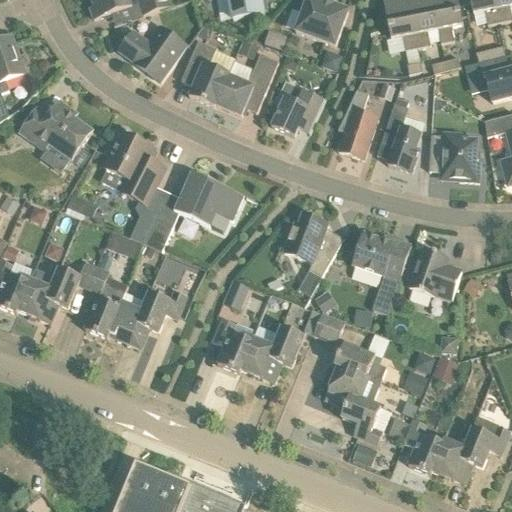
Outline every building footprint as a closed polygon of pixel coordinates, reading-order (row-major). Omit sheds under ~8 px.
[(129,0),(92,0),(96,10),(91,12),(95,23),(133,10),(132,9),(140,7),(144,19),(173,10),(169,0),(132,0),(129,1),(129,0)] [(228,0),(233,23),(253,19),(265,17),(261,0),(222,0),(223,0),(224,0),(228,0)] [(309,0),(296,35),(336,50),(349,14),(335,9),(336,7),(325,3),(324,5),(310,0),(309,0)] [(406,54),(419,52),(408,0),(407,0),(384,5),(392,42),(403,40),(406,54)] [(429,35),(439,33),(440,33),(433,0),(408,0),(419,52),(432,49),(429,35)] [(433,0),(440,33),(439,33),(442,48),(455,45),(452,30),(463,28),(458,0),(433,0)] [(488,29),(501,27),(495,0),(470,0),(474,17),(485,14),(488,29)] [(511,8),(511,0),(495,0),(501,27),(511,24),(511,15),(511,9),(511,8)] [(134,35),(120,55),(135,66),(135,67),(161,86),(188,49),(161,30),(150,46),(134,35)] [(213,32),(204,30),(198,39),(207,43),(211,41),(213,32)] [(12,39),(0,43),(0,97),(10,94),(6,82),(26,75),(12,39)] [(239,57),(254,63),(259,50),(244,44),(239,57)] [(236,62),(217,54),(217,53),(199,45),(182,85),(194,90),(190,100),(216,111),(217,109),(216,109),(229,79),(230,78),(229,77),(236,62)] [(490,53),(493,63),(496,62),(506,60),(504,50),(490,53)] [(493,63),(490,53),(477,57),(479,67),(493,63)] [(338,76),(344,60),(328,54),(322,70),(338,76)] [(216,109),(217,109),(242,120),(246,112),(258,117),(279,66),(261,58),(249,88),(229,79),(216,109)] [(448,74),(462,70),(459,60),(445,64),(448,74)] [(511,72),(499,75),(496,62),(493,63),(479,67),(465,70),(469,88),(487,83),(493,106),(511,101),(511,72)] [(434,78),(448,74),(445,64),(432,68),(434,78)] [(422,65),(421,65),(409,68),(408,68),(410,77),(424,75),(422,65)] [(384,87),(379,100),(391,105),(396,91),(384,87)] [(311,137),(326,104),(304,94),(299,106),(286,100),(272,130),(295,140),(299,132),(311,137)] [(369,98),(358,94),(342,128),(348,130),(340,155),(365,164),(379,123),(363,117),(369,98)] [(396,107),(408,111),(410,105),(398,100),(396,107)] [(94,134),(83,127),(67,116),(70,111),(61,105),(51,119),(39,110),(21,137),(45,154),(49,148),(72,164),(94,134)] [(426,127),(406,120),(409,112),(396,107),(386,136),(398,140),(389,169),(413,177),(421,154),(417,153),(426,127)] [(509,188),(511,187),(511,117),(485,125),(488,141),(508,136),(511,152),(511,162),(503,165),(509,188)] [(167,172),(151,164),(154,158),(145,154),(147,148),(123,136),(105,172),(108,173),(102,185),(123,195),(122,196),(148,209),(167,172)] [(432,139),(430,175),(442,176),(441,180),(455,181),(460,185),(480,186),(481,168),(477,167),(478,144),(462,143),(462,138),(444,137),(444,140),(432,139)] [(175,215),(224,237),(230,224),(234,225),(245,200),(192,176),(175,215)] [(80,217),(86,203),(73,198),(67,211),(68,212),(70,212),(80,217)] [(8,199),(1,211),(13,218),(20,207),(8,199)] [(345,242),(327,232),(329,228),(304,218),(300,229),(296,227),(285,256),(313,267),(310,274),(323,281),(345,242)] [(163,256),(175,230),(158,223),(147,248),(163,256)] [(113,236),(109,253),(139,260),(143,243),(113,236)] [(389,318),(401,283),(412,249),(391,242),(390,246),(365,237),(354,270),(385,280),(374,313),(389,318)] [(9,247),(4,259),(15,264),(20,252),(9,247)] [(152,260),(155,253),(146,249),(142,256),(152,260)] [(448,261),(424,253),(410,292),(435,300),(436,297),(453,303),(463,276),(445,270),(448,261)] [(409,258),(404,272),(414,275),(418,261),(409,258)] [(13,268),(2,264),(1,263),(0,265),(0,291),(2,293),(0,297),(0,310),(18,318),(19,314),(18,314),(30,287),(29,286),(9,278),(13,268)] [(90,292),(98,272),(86,267),(81,280),(60,272),(56,281),(57,281),(52,292),(48,303),(60,308),(69,312),(79,288),(90,292)] [(57,281),(56,281),(36,272),(32,284),(30,283),(29,286),(30,287),(18,314),(19,314),(52,328),(60,308),(48,303),(52,292),(57,281)] [(98,272),(90,292),(102,297),(108,281),(110,277),(98,272)] [(280,280),(267,286),(271,296),(284,290),(280,280)] [(484,288),(472,280),(464,293),(475,300),(484,288)] [(129,289),(108,281),(102,297),(99,303),(98,302),(86,333),(108,342),(110,339),(109,339),(120,311),(119,311),(126,295),(129,289)] [(240,314),(250,291),(233,284),(223,307),(240,314)] [(337,307),(327,294),(314,303),(323,316),(337,307)] [(148,304),(147,304),(126,295),(119,311),(120,311),(109,339),(110,339),(142,352),(150,332),(151,332),(138,327),(144,314),(148,304)] [(151,332),(150,332),(160,336),(168,316),(179,320),(188,300),(175,295),(172,305),(150,296),(147,304),(148,304),(144,314),(138,327),(151,332)] [(334,322),(322,317),(313,314),(305,334),(326,342),(334,322)] [(326,342),(337,347),(345,327),(334,322),(326,342)] [(253,346),(252,345),(232,337),(236,328),(224,323),(215,343),(227,347),(218,368),(241,377),(242,374),(241,373),(253,346)] [(283,367),(292,371),(305,340),(283,331),(275,351),(271,361),(283,367)] [(458,357),(459,342),(442,340),(441,356),(458,357)] [(275,351),(254,342),(252,345),(253,346),(241,373),(242,374),(275,387),(283,367),(271,361),(275,351)] [(383,362),(376,359),(345,347),(336,369),(339,371),(339,370),(370,382),(381,386),(387,371),(380,369),(383,362)] [(452,387),(460,367),(441,361),(434,381),(452,387)] [(362,403),(370,382),(339,370),(339,371),(326,403),(346,411),(351,399),(362,404),(362,403)] [(415,377),(408,393),(422,399),(429,382),(415,377)] [(382,411),(362,403),(362,404),(351,399),(346,411),(342,421),(363,429),(358,440),(378,448),(383,436),(373,432),(382,411)] [(414,421),(418,410),(407,406),(403,417),(414,421)] [(474,468),(483,472),(492,451),(503,456),(511,435),(499,430),(499,428),(478,420),(465,452),(466,452),(461,463),(474,468)] [(443,447),(423,439),(427,429),(414,423),(414,424),(405,448),(416,453),(409,469),(431,478),(433,475),(432,475),(443,447)] [(466,452),(465,452),(444,443),(443,447),(432,475),(433,475),(466,488),(474,468),(461,463),(466,452)] [(378,455),(359,447),(353,463),(372,470),(378,455)] [(245,511),(246,510),(237,506),(235,510),(207,498),(201,511),(245,511)]
